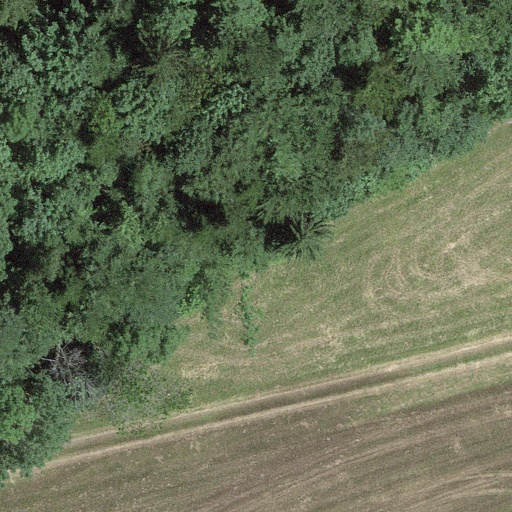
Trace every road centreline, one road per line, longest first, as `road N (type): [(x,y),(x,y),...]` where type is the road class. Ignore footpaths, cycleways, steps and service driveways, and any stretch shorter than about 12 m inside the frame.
road 1 (track): [(0,427),(443,130),(511,67)]
road 2 (track): [(0,462),(511,350)]
